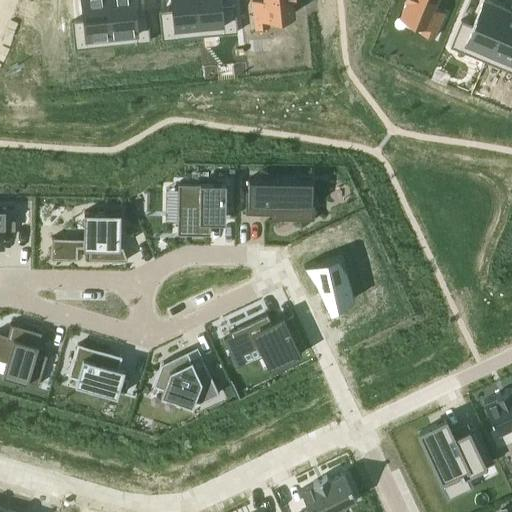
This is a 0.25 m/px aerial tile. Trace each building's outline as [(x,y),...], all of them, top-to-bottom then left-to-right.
[(18,0),(9,6),(0,36),(0,51),(44,75),(43,75),(53,40),(38,36),(40,23),(34,21),(40,0),(39,0),(18,0)] [(82,0),(85,20),(72,21),(75,49),(113,45),(107,0),(82,0)] [(133,0),(107,0),(113,45),(150,41),(147,13),(135,14),(133,0)] [(170,0),(172,10),(159,12),(162,40),(200,36),(196,0),(170,0)] [(196,0),(200,36),(238,32),(235,4),(222,5),(221,0),(196,0)] [(252,0),(256,28),(269,27),(268,17),(293,14),(291,0),(252,0)] [(407,0),(402,15),(425,24),(421,33),(434,39),(445,13),(433,8),(436,0),(407,0)] [(461,21),(450,47),(463,52),(485,61),(507,9),(484,0),(483,0),(472,26),(461,21)] [(507,9),(485,61),(507,71),(511,72),(511,7),(509,10),(507,9)] [(246,192),(246,214),(273,214),(272,219),(314,220),(315,193),(312,193),(313,180),(301,180),(249,179),(248,192),(246,192)] [(178,184),(178,234),(211,235),(211,222),(211,215),(224,215),(224,185),(200,184),(178,184)] [(0,224),(13,225),(14,209),(0,209),(0,224)] [(51,247),(51,260),(68,260),(68,259),(78,260),(78,247),(89,247),(89,260),(128,260),(120,247),(120,239),(120,213),(92,212),(86,212),(84,212),(84,215),(84,238),(52,238),(52,247),(51,247)] [(339,257),(304,265),(318,288),(328,312),(353,296),(346,272),(339,257)] [(231,335),(224,339),(232,356),(258,344),(262,352),(269,348),(277,366),(279,366),(279,365),(293,358),(293,359),(301,355),(286,323),(275,328),(268,314),(235,329),(229,332),(231,335)] [(0,359),(6,362),(2,376),(17,380),(27,383),(27,382),(39,386),(47,355),(36,352),(42,332),(10,323),(10,325),(8,335),(0,332),(0,359)] [(68,374),(68,375),(69,376),(79,379),(75,392),(115,404),(118,390),(126,393),(126,391),(127,389),(129,379),(123,377),(125,369),(119,367),(122,358),(122,357),(122,356),(121,356),(121,355),(84,345),(79,344),(78,344),(78,345),(76,349),(68,374)] [(151,391),(153,391),(155,386),(200,402),(219,393),(204,361),(194,365),(188,351),(161,363),(151,391)] [(511,387),(483,401),(498,432),(511,425),(511,387)] [(436,423),(418,432),(429,456),(441,480),(459,472),(462,476),(492,462),(475,427),(454,437),(451,430),(450,431),(447,424),(438,428),(436,423)] [(309,509),(302,511),(334,511),(344,508),(343,505),(357,499),(344,472),(328,479),(326,475),(313,482),(314,483),(300,490),(309,509)]
